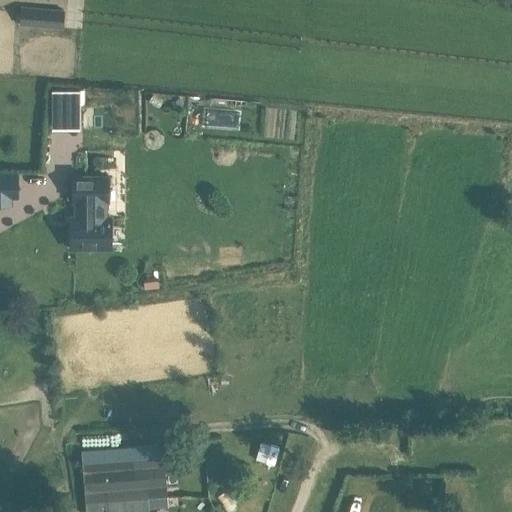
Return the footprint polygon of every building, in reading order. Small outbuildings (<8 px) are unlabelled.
[(19,26),(63,29),(65,10),(21,6),(19,26)] [(88,116),(87,98),(60,99),(60,117),(88,116)] [(61,118),(61,142),(89,141),(88,117),(61,118)] [(15,176),(0,176),(0,196),(16,197),(15,176)] [(109,177),(74,177),(74,202),(77,202),(77,218),(72,218),(72,250),(112,250),(112,218),(106,218),(106,202),(109,202),(109,177)] [(149,511),(149,509),(168,507),(165,467),(174,467),(171,443),(82,450),(87,511),(149,511)] [(473,494),(449,495),(450,511),(453,511),(474,511),(473,494)]
